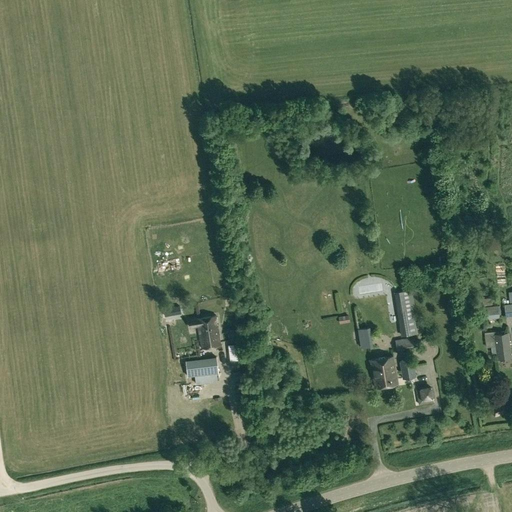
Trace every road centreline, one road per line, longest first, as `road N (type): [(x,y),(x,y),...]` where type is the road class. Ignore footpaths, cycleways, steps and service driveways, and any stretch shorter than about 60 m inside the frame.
road 1 (unclassified): [(212,511),(199,475),(171,465),(0,491)]
road 2 (unclassified): [(511,454),(369,485),(290,511)]
